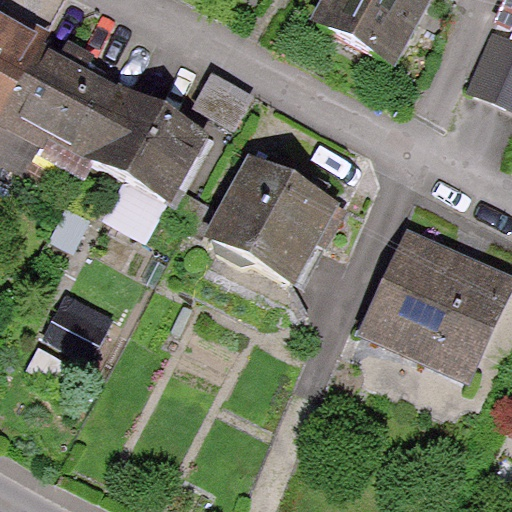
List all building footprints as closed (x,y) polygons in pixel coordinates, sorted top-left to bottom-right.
[(312,0),(308,9),(390,51),(415,0),(312,0)] [(511,0),(502,0),(499,7),(511,14),(511,0)] [(44,25),(0,1),(0,110),(4,101),(44,25)] [(511,31),(497,24),(464,87),(511,111),(511,31)] [(44,25),(4,101),(159,181),(202,97),(190,91),(140,64),(136,73),(44,25)] [(249,88),(204,64),(190,91),(202,97),(235,115),(249,88)] [(341,187),(263,136),(203,229),(281,280),(341,187)] [(511,281),(511,273),(398,217),(348,318),(465,376),(511,281)] [(120,299),(64,269),(46,301),(102,331),(120,299)]
